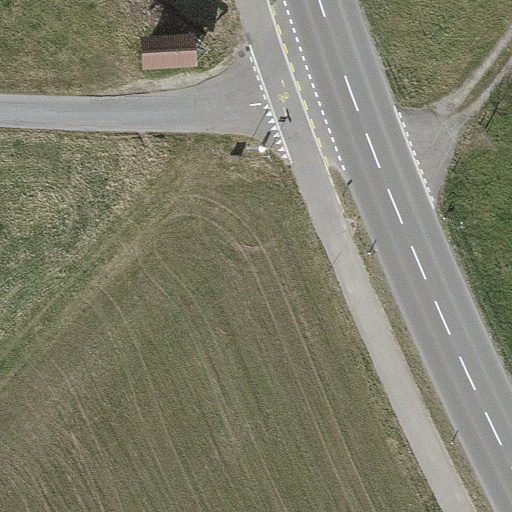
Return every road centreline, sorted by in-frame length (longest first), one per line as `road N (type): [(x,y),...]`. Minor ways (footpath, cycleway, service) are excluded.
road 1 (secondary): [(343,81),(511,467)]
road 2 (residential): [(0,113),(204,110),(343,81)]
road 3 (track): [(511,46),(456,118),(383,185)]
